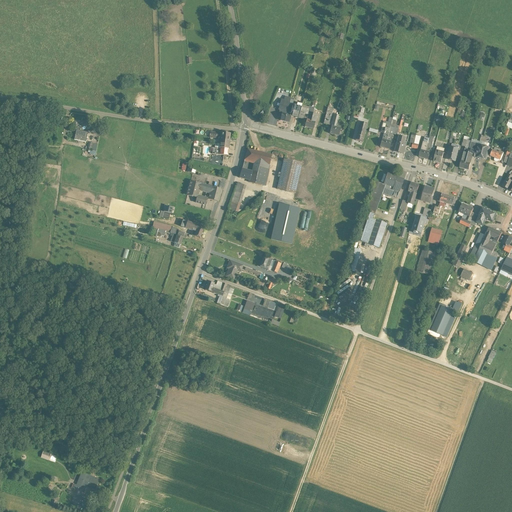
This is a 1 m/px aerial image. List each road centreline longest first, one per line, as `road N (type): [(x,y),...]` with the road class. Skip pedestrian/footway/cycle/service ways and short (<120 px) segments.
road 1 (tertiary): [(115,511),(243,129)]
road 2 (track): [(200,272),(356,331),(292,511)]
road 3 (track): [(511,391),(356,331),(411,167)]
road 4 (residential): [(248,122),(511,202)]
road 5 (unclassified): [(243,129),(50,105)]
road 6 (track): [(511,58),(354,0)]
road 7 (track): [(485,382),(440,511)]
road 8 (track): [(233,129),(217,0)]
road 9 (tertiary): [(248,122),(228,0)]
